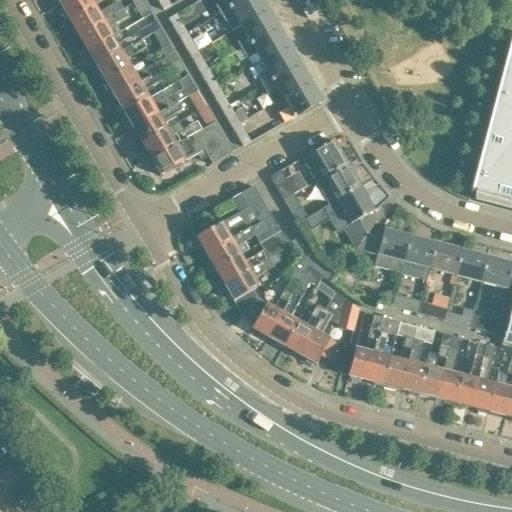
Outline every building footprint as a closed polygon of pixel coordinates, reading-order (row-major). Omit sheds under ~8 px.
[(67,0),(58,5),(62,11),(60,15),(65,22),(94,5),(102,0),(67,0)] [(152,14),(143,0),(139,0),(134,3),(143,19),(152,14)] [(170,5),(167,0),(157,0),(163,10),(170,5)] [(244,0),(212,0),(215,4),(221,14),(244,0)] [(232,32),(267,11),(260,0),(244,0),(221,14),(232,32)] [(76,36),(123,9),(118,2),(99,13),(94,5),(65,22),(70,31),(74,31),(76,36)] [(120,32),(115,24),(127,17),(123,9),(76,36),(80,42),(79,45),(83,53),(120,32)] [(242,50),(278,29),(267,11),(240,27),(245,36),(237,41),(242,50)] [(187,34),(176,15),(168,19),(180,38),(187,34)] [(156,21),(148,25),(153,34),(161,30),(156,21)] [(253,68),(261,63),(288,47),(278,29),(242,50),(253,68)] [(169,45),(161,30),(153,34),(161,49),(169,45)] [(95,67),(141,40),(137,32),(125,39),(120,32),(83,53),(89,62),(92,63),(95,67)] [(198,52),(187,34),(180,38),(190,57),(198,52)] [(470,193),(475,194),(511,203),(511,35),(470,193)] [(131,67),(126,59),(146,48),(141,40),(95,67),(98,73),(97,76),(101,84),(131,67)] [(178,60),(169,45),(160,50),(164,58),(135,74),(131,67),(101,84),(106,92),(109,93),(113,98),(159,71),(169,66),(178,60)] [(299,65),(288,47),(261,63),(253,68),(258,77),(263,86),(299,65)] [(208,69),(198,52),(190,57),(200,73),(208,69)] [(185,72),(178,60),(169,66),(175,77),(185,72)] [(282,100),(310,83),(299,65),(263,86),(268,94),(276,90),(282,100)] [(219,88),(208,69),(200,73),(211,92),(219,88)] [(149,98),(144,90),(164,79),(159,71),(113,98),(116,104),(115,107),(119,115),(149,98)] [(196,92),(187,76),(178,81),(182,89),(153,106),(149,98),(119,115),(124,124),(128,124),(131,129),(177,102),(187,97),(196,92)] [(284,123),(321,102),(310,83),(282,100),(287,108),(278,113),(284,123)] [(229,105),(219,88),(211,92),(222,109),(229,105)] [(205,106),(196,92),(187,97),(196,112),(205,106)] [(167,129),(178,123),(174,115),(182,110),(177,102),(131,129),(134,135),(133,138),(137,146),(167,129)] [(240,125),(229,105),(222,109),(233,129),(240,125)] [(214,123),(205,106),(196,112),(206,127),(214,123)] [(149,161),(200,131),(196,123),(183,130),(178,123),(167,129),(137,146),(143,155),(146,156),(149,161)] [(212,166),(232,154),(214,123),(206,127),(206,128),(201,131),(200,131),(149,161),(152,167),(151,170),(154,175),(157,175),(158,177),(195,155),(199,163),(207,159),(212,166)] [(251,143),(240,125),(233,129),(244,147),(251,143)] [(346,166),(333,142),(310,155),(303,159),(317,182),(324,179),(346,166)] [(360,189),(346,166),(324,179),(317,182),(329,205),(336,201),(337,202),(360,189)] [(293,196),(288,186),(286,187),(278,173),(271,178),(284,201),(292,197),(293,196)] [(205,255),(271,218),(253,188),(240,195),(248,209),(196,239),(197,240),(195,243),(199,249),(202,249),(205,255)] [(373,212),(360,189),(337,202),(336,201),(329,205),(355,250),(375,224),(370,214),(373,212)] [(305,220),(292,197),(284,201),(297,225),(305,220)] [(248,250),(244,242),(255,237),(259,245),(281,234),(279,232),(271,218),(205,255),(208,260),(207,263),(212,272),(240,256),(240,255),(248,250)] [(403,263),(410,237),(384,230),(375,224),(355,250),(377,256),(374,268),(400,275),(403,263)] [(223,286),(269,260),(292,247),(290,243),(281,234),(259,245),(263,251),(244,262),(240,256),(212,272),(217,280),(220,281),(223,286)] [(306,235),(302,237),(290,243),(292,247),(299,258),(300,258),(309,266),(307,268),(321,278),(328,283),(336,272),(320,259),(306,235)] [(426,281),(429,270),(435,244),(410,237),(403,263),(400,275),(426,281)] [(454,276),(461,251),(435,244),(429,270),(454,276)] [(480,283),(487,258),(461,251),(454,276),(480,283)] [(307,267),(307,268),(309,266),(300,258),(299,258),(281,276),(290,281),(275,309),(265,303),(253,325),(251,329),(253,331),(253,334),(259,337),(262,336),(267,339),(307,267)] [(506,290),(511,267),(511,264),(487,258),(480,283),(506,290)] [(273,267),(269,260),(223,286),(226,291),(225,294),(228,300),(231,301),(241,315),(241,316),(258,299),(253,290),(259,286),(254,278),(273,267)] [(321,278),(307,268),(307,267),(267,339),(273,342),(274,345),(282,350),(298,321),(290,317),(309,282),(317,286),(321,278)] [(334,293),(320,283),(315,291),(330,301),(334,293)] [(339,345),(322,335),(329,321),(338,325),(337,328),(353,332),(359,310),(334,293),(330,301),(325,311),(324,310),(299,356),(304,359),(305,363),(311,367),(314,365),(315,365),(321,356),(330,361),(339,345)] [(417,314),(420,303),(394,296),(391,307),(417,314)] [(511,300),(501,343),(511,346),(511,300)] [(447,310),(420,303),(417,314),(442,320),(444,314),(446,314),(447,310)] [(299,356),(324,310),(317,306),(306,326),(298,321),(282,350),(290,355),(294,353),(299,356)] [(471,315),(473,316),(474,313),(463,310),(462,318),(446,314),(444,314),(442,320),(468,327),(471,315)] [(498,323),(473,316),(471,315),(468,327),(495,335),(498,323)] [(366,382),(382,318),(373,316),(371,329),(369,328),(365,350),(355,348),(348,378),(349,378),(350,380),(357,382),(359,381),(366,382)] [(396,336),(399,323),(391,320),(382,318),(366,382),(371,384),(373,386),(383,389),(391,357),(382,355),(388,334),(396,336)] [(401,391),(417,328),(399,323),(396,336),(405,338),(399,359),(391,357),(383,389),(391,391),(394,390),(401,391)] [(417,397),(425,366),(417,364),(422,342),(431,344),(434,332),(417,328),(401,391),(406,393),(408,395),(417,397)] [(435,401),(452,337),(443,334),(437,356),(428,354),(425,366),(417,397),(426,400),(429,399),(435,401)] [(452,407),(461,375),(452,372),(457,352),(465,354),(468,341),(452,337),(435,401),(441,402),(443,404),(452,407)] [(470,410),(487,345),(477,343),(469,377),(461,375),(452,407),(461,409),(464,408),(470,410)] [(487,416),(495,384),(486,382),(495,347),(487,345),(470,410),(476,411),(478,414),(487,416)] [(505,418),(511,392),(511,353),(506,375),(498,373),(495,384),(487,416),(496,418),(499,417),(505,418)]
